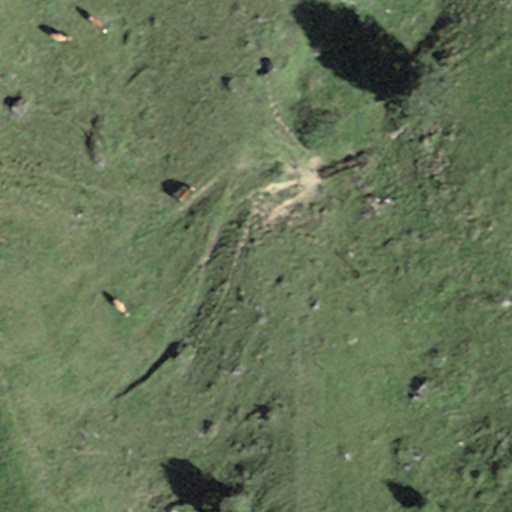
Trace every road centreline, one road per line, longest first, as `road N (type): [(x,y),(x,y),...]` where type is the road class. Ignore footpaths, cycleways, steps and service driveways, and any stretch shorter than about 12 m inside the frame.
road 1 (track): [(0,174),(121,225),(161,220),(319,154)]
road 2 (track): [(65,511),(0,405)]
